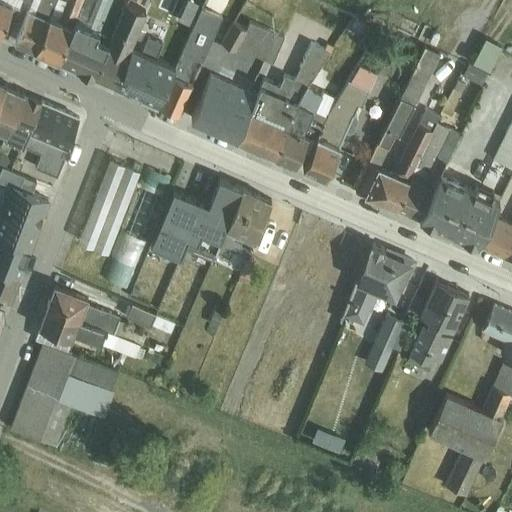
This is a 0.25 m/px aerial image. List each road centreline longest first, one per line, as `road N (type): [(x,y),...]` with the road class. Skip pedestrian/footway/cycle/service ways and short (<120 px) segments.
road 1 (tertiary): [(511,279),(106,99)]
road 2 (residential): [(106,99),(0,387)]
